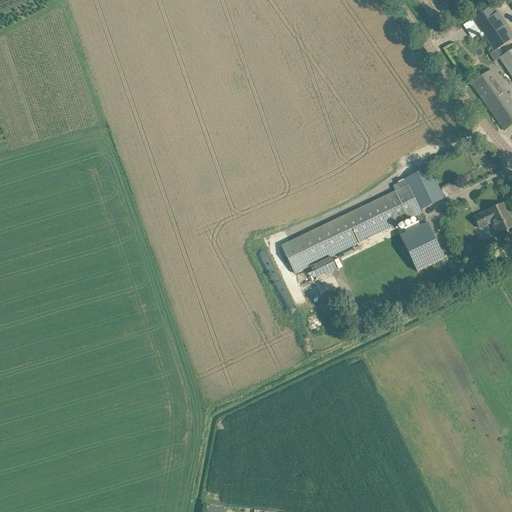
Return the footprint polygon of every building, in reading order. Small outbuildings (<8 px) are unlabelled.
[(511,39),(511,31),(494,5),(473,18),(495,51),(511,39)] [(504,55),(499,48),(491,54),(496,62),(499,59),(499,58),(504,55)] [(503,56),(499,58),(500,59),(511,76),(511,49),(504,55),(503,56)] [(491,70),(471,84),(504,130),(511,124),(511,102),(509,98),(511,95),(511,94),(508,88),(505,90),(502,85),(491,70)] [(402,188),(282,245),(295,273),(415,215),(421,226),(400,236),(417,272),(444,259),(420,210),(443,199),(429,168),(399,183),(402,188)] [(492,222),(498,234),(511,227),(511,222),(503,204),(474,218),(479,228),(492,222)]
